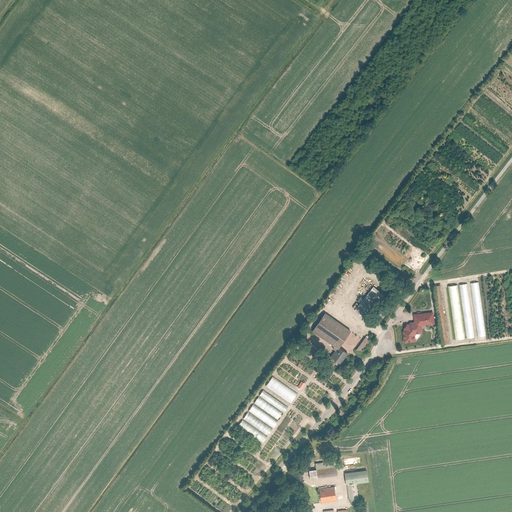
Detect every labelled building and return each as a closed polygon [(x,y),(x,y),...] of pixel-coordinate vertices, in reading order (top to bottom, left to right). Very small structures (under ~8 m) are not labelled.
[(478,283),(470,284),(477,337),(485,336),(478,283)] [(467,284),(458,285),(466,338),(474,337),(467,284)] [(457,286),(446,287),(454,340),(464,339),(457,286)] [(373,288),(354,311),(365,320),(384,297),(373,288)] [(410,323),(402,332),(403,344),(415,343),(414,337),(415,335),(422,334),(422,327),(435,325),(433,313),(413,314),(414,323),(410,323)] [(350,331),(324,314),(312,333),(337,350),(338,348),(350,331)] [(370,342),(365,338),(356,351),(362,355),(370,342)] [(347,354),(338,348),(337,350),(331,360),(340,366),(347,354)] [(272,377),(266,387),(290,404),(297,393),(272,377)] [(287,407),(263,390),(259,396),(283,412),(287,407)] [(282,414),(259,397),(254,404),(278,421),(282,414)] [(253,405),(248,412),(272,429),(277,422),(253,405)] [(247,413),(243,419),(267,436),(271,430),(247,413)] [(242,421),(237,427),(262,444),(266,438),(242,421)] [(316,477),(336,474),(335,469),(334,461),(334,460),(314,462),(315,468),(316,477)] [(309,478),(316,477),(315,468),(308,469),(309,478)] [(367,480),(365,471),(345,473),(346,483),(355,482),(367,480)] [(357,499),(355,482),(346,483),(348,500),(357,499)] [(321,502),(336,500),(334,486),(318,489),(319,497),(320,497),(321,502)]
